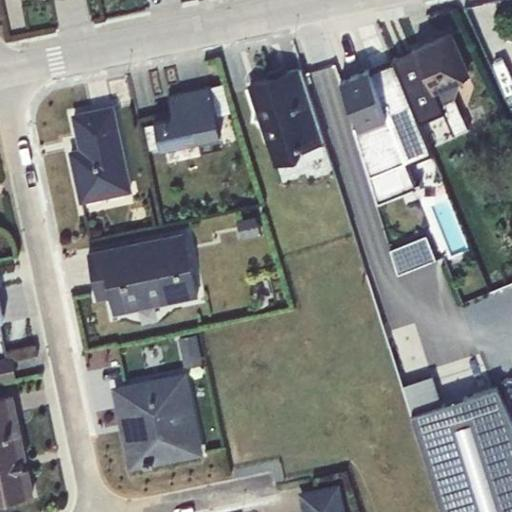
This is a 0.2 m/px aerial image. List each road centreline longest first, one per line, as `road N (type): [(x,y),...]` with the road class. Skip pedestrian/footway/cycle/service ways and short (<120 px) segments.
road 1 (residential): [(13,64),(102,511)]
road 2 (residential): [(295,0),(13,64)]
road 3 (residential): [(125,511),(279,476)]
